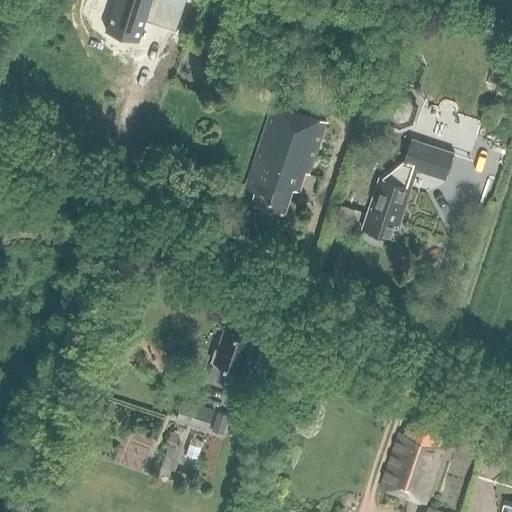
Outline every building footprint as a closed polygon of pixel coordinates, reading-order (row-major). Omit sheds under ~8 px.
[(108,0),(99,29),(133,40),(146,0),(108,0)] [(214,60),(210,73),(223,78),(227,65),(214,60)] [(382,86),(372,117),(384,120),(382,125),(399,129),(412,125),(418,105),(410,94),(382,86)] [(326,123),(271,105),(245,189),(255,193),(252,203),(285,213),(292,190),(299,192),(305,174),(309,175),(326,123)] [(379,138),(382,125),(384,120),(372,117),(367,135),(379,138)] [(414,169),(445,179),(454,154),(411,140),(403,165),(397,184),(379,178),(362,229),(389,238),(394,224),(398,225),(410,189),(408,188),(414,169)] [(228,368),(240,372),(251,339),(225,330),(218,351),(215,350),(211,363),(214,364),(209,379),(223,383),(228,368)] [(208,431),(215,410),(184,400),(178,421),(208,431)] [(224,434),(230,416),(219,412),(213,431),(224,434)] [(437,465),(436,465),(442,449),(438,448),(441,437),(432,434),(436,423),(419,418),(415,429),(408,427),(405,436),(400,435),(382,488),(424,502),(437,465)] [(160,473),(191,483),(193,475),(177,470),(180,460),(165,455),(160,473)]
